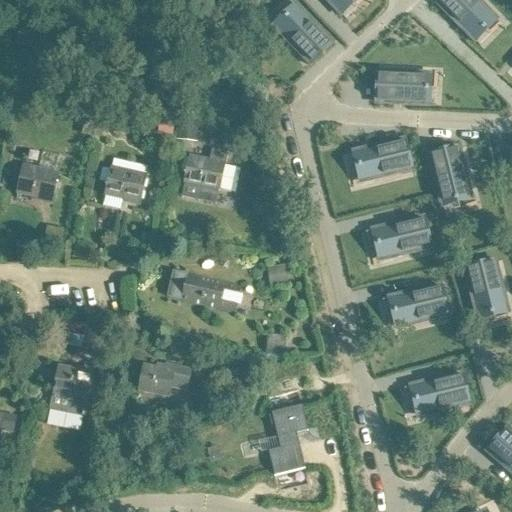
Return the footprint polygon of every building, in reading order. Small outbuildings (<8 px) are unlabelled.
[(327,0),(338,11),(350,0),(327,0)] [(476,0),(441,0),(438,4),(472,38),(493,17),(476,0)] [(276,28),(309,63),(331,42),(297,7),(276,28)] [(378,72),(376,102),(424,105),(426,75),(378,72)] [(410,170),(403,141),(356,152),(363,181),(410,170)] [(57,170),(62,152),(44,148),(40,166),(25,163),(24,168),(22,173),(18,193),(52,200),(57,181),(59,171),(57,170)] [(213,148),(210,162),(190,157),(182,197),(216,205),(219,188),(236,192),(241,168),(224,165),(227,151),(213,148)] [(458,149),(429,156),(441,203),(470,195),(458,149)] [(140,202),(145,183),(146,176),(148,167),(114,159),(110,175),(106,194),(140,202)] [(429,248),(422,219),(375,230),(382,259),(429,248)] [(495,263),(466,270),(478,317),(507,309),(495,263)] [(174,273),(169,299),(180,301),(200,306),(232,313),(239,285),(206,278),(187,273),(186,275),(174,273)] [(439,286),(392,297),(399,327),(446,316),(439,286)] [(59,368),(55,387),(50,410),(85,417),(92,385),(95,365),(86,363),(84,373),(59,368)] [(145,363),(144,365),(139,391),(169,397),(171,387),(188,390),(193,368),(166,363),(166,364),(158,363),(157,365),(145,363)] [(467,404),(460,375),(414,386),(421,416),(467,404)] [(269,453),(267,454),(270,464),(271,463),(275,477),(305,469),(296,434),(308,431),(302,406),(272,413),(272,415),(270,415),(272,425),(275,425),(280,449),(268,451),(269,453)] [(0,438),(0,437),(2,431),(12,433),(15,419),(4,417),(0,416),(0,438)] [(511,433),(507,429),(487,452),(511,473),(511,433)]
